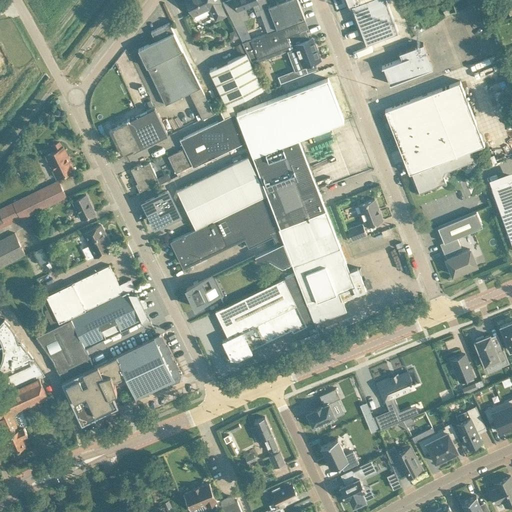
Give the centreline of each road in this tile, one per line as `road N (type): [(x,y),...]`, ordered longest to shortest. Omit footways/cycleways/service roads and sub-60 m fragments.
road 1 (unclassified): [(219,406),(72,101)]
road 2 (unclassified): [(442,314),(320,0)]
road 3 (tertiary): [(0,504),(219,406)]
road 4 (unknown): [(385,169),(323,198),(376,306)]
road 5 (tertiary): [(272,385),(442,314)]
road 6 (residential): [(386,511),(511,448)]
road 7 (residential): [(332,511),(272,385)]
road 8 (unclassified): [(72,101),(153,0)]
